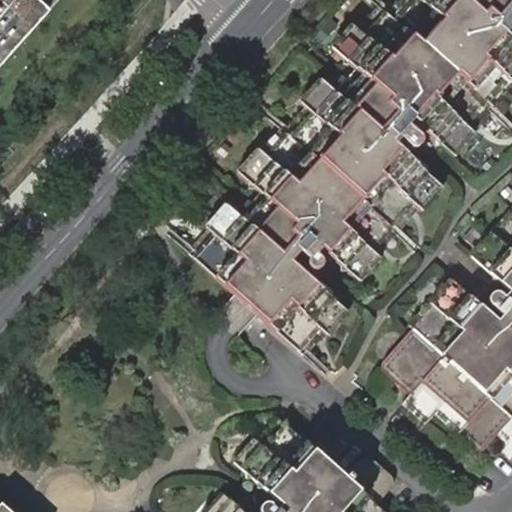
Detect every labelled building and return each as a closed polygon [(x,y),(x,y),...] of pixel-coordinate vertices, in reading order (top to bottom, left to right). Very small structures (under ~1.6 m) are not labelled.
[(0,0),(0,66),(58,0),(0,0)] [(386,10),(377,2),(357,26),(350,21),(328,45),(341,55),(341,62),(346,60),(353,66),(333,89),(318,75),(297,99),(305,106),(288,125),(283,131),(279,128),(261,150),(257,146),(236,171),(249,181),(248,188),(255,187),(261,192),(242,215),(226,201),(205,225),(208,228),(192,246),(188,251),(187,253),(231,291),(254,311),(299,350),(301,348),(306,343),(320,326),(325,329),(346,305),(333,294),(332,287),(327,288),(307,272),(327,249),(334,255),(334,260),(339,259),(352,270),(373,246),(369,242),(386,221),(391,215),(409,194),(413,198),(434,173),(391,137),(397,130),(399,131),(400,132),(403,133),(405,132),(407,131),(409,129),(410,131),(412,132),(414,133),(417,134),(420,133),(422,131),(424,130),(424,127),(423,125),(442,142),(463,118),(459,114),(474,96),(480,89),(489,98),(510,74),(511,75),(511,0),(394,0),(392,4),(386,10)] [(374,0),(377,2),(386,10),(392,4),(387,0),(374,0)] [(501,108),(489,98),(480,89),(474,96),(496,114),(501,108)] [(283,131),(288,125),(267,106),(263,113),(279,128),(283,131)] [(511,187),(464,244),(487,264),(482,271),(482,270),(480,268),(477,266),(475,265),(472,264),(470,265),(467,267),(465,269),(466,272),(467,275),(469,278),(471,280),(473,281),(467,288),(445,267),(398,319),(410,328),(378,365),(474,451),(511,406),(511,187)] [(188,251),(192,246),(169,226),(165,231),(188,251)] [(327,362),(306,343),(301,348),(323,368),(327,362)] [(378,511),(373,506),(390,485),(389,480),(385,474),(378,468),(369,463),(362,464),(346,482),(280,423),(261,445),(256,442),(236,465),(250,476),(250,483),(256,482),(268,493),(263,499),(254,492),(248,491),(246,495),(244,493),(239,491),(235,493),(233,495),(233,498),(234,505),(203,477),(183,500),(186,503),(177,511),(378,511)] [(0,511),(10,511),(0,503),(0,511)]
